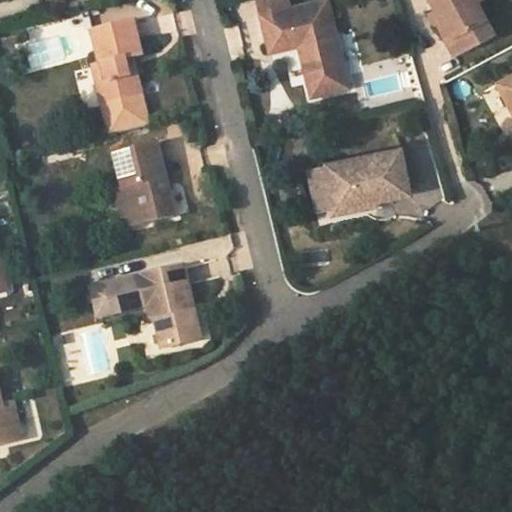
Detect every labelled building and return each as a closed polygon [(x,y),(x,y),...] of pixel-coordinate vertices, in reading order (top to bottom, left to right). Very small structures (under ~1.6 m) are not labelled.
[(341,64),(325,0),(302,0),(259,11),(268,48),(300,39),(302,47),(298,48),(305,73),(341,64)] [(430,0),(433,4),(448,28),(441,32),(450,46),(474,31),(465,16),(480,8),(474,0),(430,0)] [(433,4),(425,9),(431,20),(433,19),(441,32),(448,28),(433,4)] [(480,8),(465,16),(474,31),(489,23),(480,8)] [(140,52),(131,18),(91,29),(99,61),(91,63),(101,100),(140,90),(131,54),(140,52)] [(88,28),(30,41),(36,67),(94,54),(88,28)] [(511,60),(493,72),(511,103),(511,60)] [(148,121),(140,90),(101,100),(109,131),(148,121)] [(156,140),(114,151),(122,184),(117,185),(117,187),(122,203),(126,222),(173,210),(156,140)] [(399,143),(325,157),(334,201),(408,187),(399,143)] [(117,187),(111,189),(115,204),(122,203),(117,187)] [(204,275),(240,273),(240,260),(203,262),(204,275)] [(200,334),(181,261),(139,271),(90,283),(97,314),(147,303),(149,313),(151,312),(159,310),(167,342),(200,334)] [(159,310),(151,312),(159,344),(167,342),(159,310)] [(13,406),(7,407),(15,444),(21,442),(13,406)] [(0,446),(15,444),(7,407),(0,408),(0,446)]
